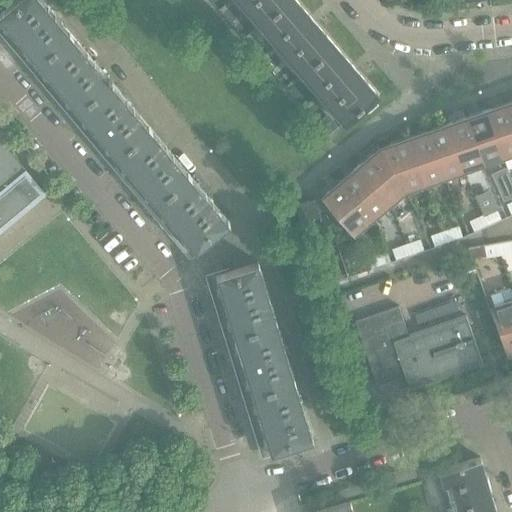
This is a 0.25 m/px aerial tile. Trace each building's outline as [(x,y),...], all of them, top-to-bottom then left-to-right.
[(71,35),(51,11),(42,0),(13,0),(7,5),(7,6),(0,12),(0,18),(2,21),(0,22),(0,26),(9,38),(15,35),(20,41),(16,46),(34,67),(71,35)] [(287,0),(239,0),(260,23),(287,0)] [(333,45),(309,17),(293,0),(287,0),(260,23),(302,72),(333,45)] [(75,108),(108,78),(71,35),(34,67),(49,85),(54,82),(59,88),(55,93),(67,106),(72,104),(75,108)] [(344,121),(375,94),(375,93),(374,94),(333,45),(302,72),(344,121)] [(147,125),(129,104),(108,78),(75,108),(80,114),(77,119),(88,132),(94,129),(99,135),(95,140),(106,153),(111,151),(113,153),(147,125)] [(511,152),(511,126),(504,104),(485,111),(501,156),(511,152)] [(501,156),(485,111),(465,117),(482,163),(501,156)] [(482,163),(465,117),(446,124),(462,169),(482,163)] [(462,169),(446,124),(427,131),(443,176),(462,169)] [(189,175),(168,151),(147,125),(113,153),(120,161),(116,166),(127,179),(133,176),(138,182),(135,186),(145,200),(150,197),(155,203),(189,175)] [(443,176),(427,131),(408,138),(424,183),(443,176)] [(0,184),(10,176),(23,166),(15,156),(0,138),(0,184)] [(424,183),(408,138),(388,144),(389,147),(381,152),(404,190),(424,183)] [(404,190),(381,152),(374,157),(372,154),(355,168),(386,205),(404,190)] [(34,202),(45,193),(23,166),(10,176),(0,184),(0,226),(32,199),(34,202)] [(386,205),(355,168),(339,181),(371,218),(386,205)] [(228,222),(208,198),(189,175),(155,203),(159,208),(156,212),(167,226),(172,223),(177,229),(174,234),(185,247),(190,244),(194,250),(228,222)] [(371,218),(339,181),(324,194),(355,231),(371,218)] [(320,216),(315,199),(293,206),(299,223),(320,216)] [(500,220),(496,210),(482,215),(487,226),(500,220)] [(487,226),(482,215),(468,222),(473,232),(487,226)] [(461,237),(458,226),(444,231),(448,242),(461,237)] [(448,242),(444,231),(429,236),(433,247),(448,242)] [(423,251),(419,240),(405,245),(409,256),(423,251)] [(511,253),(511,240),(497,243),(500,256),(511,253)] [(500,256),(497,243),(467,248),(472,261),(500,256)] [(409,256),(405,245),(391,250),(395,261),(409,256)] [(384,264),(380,253),(366,258),(359,260),(363,272),(370,270),(370,269),(384,264)] [(275,321),(266,292),(257,261),(215,275),(217,282),(212,285),(217,302),(223,301),(225,305),(226,308),(220,312),(225,328),(231,328),(233,334),(275,321)] [(511,350),(511,299),(493,306),(509,352),(511,350)] [(417,324),(459,309),(456,301),(415,316),(417,324)] [(482,362),(465,315),(407,335),(398,307),(354,322),(376,386),(395,379),(394,377),(403,374),(408,388),(482,362)] [(293,380),(284,350),(275,321),(233,334),(235,341),(230,344),(235,360),(241,360),(244,367),(238,370),(243,386),(249,386),(251,393),(293,380)] [(311,439),(293,380),(251,393),(253,399),(248,402),(253,419),(259,418),(261,422),(262,425),(256,429),(261,445),(267,445),(269,452),(282,448),(283,448),(311,439)] [(490,511),(495,511),(484,474),(479,458),(438,470),(442,483),(450,511),(490,511)] [(348,511),(347,507),(350,506),(349,502),(346,503),(345,503),(316,511),(348,511)]
